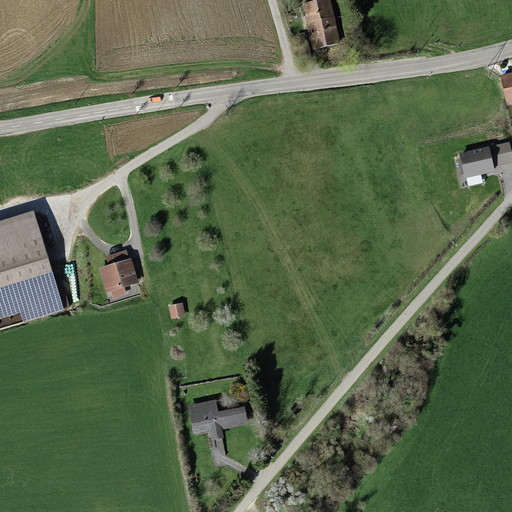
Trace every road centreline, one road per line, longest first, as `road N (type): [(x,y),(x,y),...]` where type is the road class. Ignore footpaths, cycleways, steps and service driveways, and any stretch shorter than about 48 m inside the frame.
road 1 (secondary): [(0,130),(511,49)]
road 2 (track): [(239,511),(511,199)]
